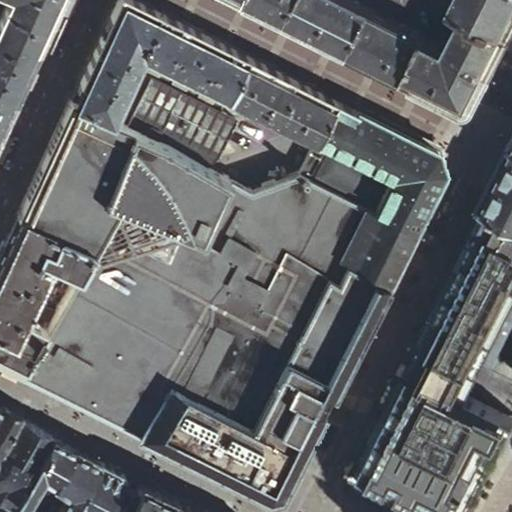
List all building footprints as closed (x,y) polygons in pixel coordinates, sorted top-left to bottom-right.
[(4,0),(0,9),(0,28),(37,46),(58,0),(4,0)] [(112,0),(79,74),(77,78),(83,81),(74,101),(203,163),(214,152),(232,116),(216,108),(224,92),(244,51),(230,44),(198,28),(141,0),(112,0)] [(248,0),(264,7),(286,19),(294,0),(248,0)] [(294,0),(286,19),(299,25),(322,37),(341,46),(350,51),(371,10),(369,9),(371,7),(366,4),(364,7),(354,1),(354,0),(294,0)] [(507,34),(511,23),(511,0),(437,0),(463,13),(463,12),(507,34)] [(350,51),(369,60),(389,19),(371,10),(350,51)] [(386,69),(403,78),(424,36),(420,34),(421,31),(416,29),(415,32),(409,29),(410,26),(406,23),(404,26),(399,24),(403,15),(396,11),(391,20),(389,19),(369,60),(386,69)] [(488,69),(507,34),(463,12),(463,13),(462,15),(457,13),(455,18),(459,20),(449,40),(446,38),(443,42),(447,45),(446,47),(488,69)] [(37,46),(0,28),(0,90),(14,97),(37,46)] [(472,100),(488,69),(446,47),(436,42),(437,39),(432,37),(431,40),(424,36),(403,78),(459,106),(463,107),(464,107),(466,107),(467,106),(469,105),(470,104),(471,103),(472,100)] [(268,64),(244,51),(224,92),(294,127),(315,87),(300,80),(271,66),(268,64)] [(294,127),(312,136),(332,96),(324,91),(315,87),(294,127)] [(0,90),(0,126),(14,97),(0,90)] [(435,147),(332,96),(312,136),(296,168),(412,226),(442,165),(435,147)] [(276,490),(316,411),(328,389),(353,340),(381,286),(412,226),(296,168),(247,185),(227,175),(203,163),(74,101),(68,98),(17,209),(16,212),(91,245),(77,270),(45,327),(21,371),(68,394),(74,397),(135,427),(159,439),(226,473),(266,492),(276,490)] [(505,151),(481,198),(511,214),(511,137),(505,151)] [(511,214),(481,198),(449,261),(415,327),(453,346),(454,346),(441,372),(439,377),(400,358),(342,472),(344,472),(424,511),(467,511),(511,427),(511,411),(483,396),(486,388),(511,334),(511,214)] [(0,360),(9,366),(21,371),(45,327),(17,313),(43,255),(77,270),(91,245),(16,212),(0,246),(0,360)] [(0,466),(26,417),(19,413),(7,406),(0,403),(0,402),(0,466)] [(0,466),(0,495),(8,501),(50,430),(39,423),(26,417),(0,466)] [(31,511),(71,441),(61,436),(50,430),(8,501),(1,511),(31,511)] [(65,511),(77,489),(95,454),(84,448),(71,441),(31,511),(65,511)] [(98,511),(118,468),(119,467),(108,461),(95,454),(77,489),(65,511),(98,511)] [(119,511),(136,476),(118,468),(98,511),(119,511)] [(140,511),(154,485),(144,481),(136,476),(119,511),(140,511)] [(163,511),(173,494),(163,489),(154,485),(140,511),(163,511)] [(203,511),(204,509),(203,508),(189,502),(173,494),(163,511),(203,511)]
